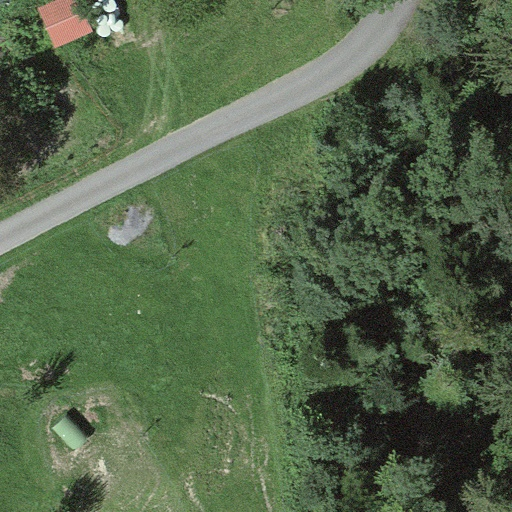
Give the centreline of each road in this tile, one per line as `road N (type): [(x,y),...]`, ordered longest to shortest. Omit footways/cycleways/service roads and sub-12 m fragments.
road 1 (unclassified): [(0,242),(374,48),(406,0)]
road 2 (track): [(268,103),(231,246),(273,511)]
